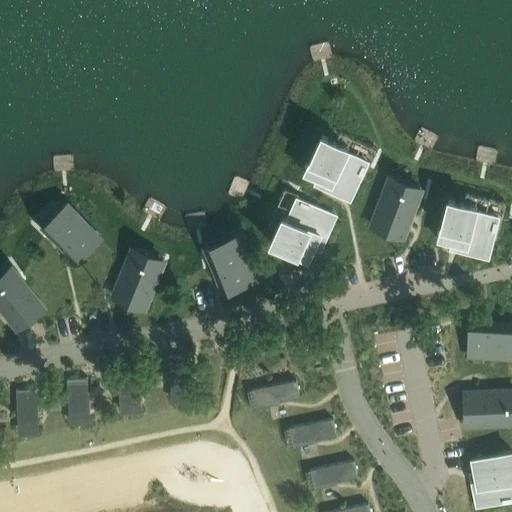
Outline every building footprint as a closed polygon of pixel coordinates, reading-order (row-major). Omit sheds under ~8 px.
[(322,134),(305,171),(331,183),(328,189),(350,199),(368,161),(347,151),(349,146),(322,134)] [(370,215),(367,226),(410,242),(426,198),(408,192),(410,186),(383,176),(369,215),(370,215)] [(283,216),(271,242),(308,259),(320,234),(326,237),(336,214),(298,197),(288,218),(283,216)] [(477,205),(449,198),(439,237),(466,245),(464,251),(488,257),(498,216),(476,211),(477,205)] [(70,214),(50,233),(76,261),(96,242),(94,239),(99,235),(83,219),(79,223),(70,214)] [(236,246),(210,256),(223,292),(249,282),(248,279),(254,276),(246,255),(240,258),(236,246)] [(157,266),(130,255),(114,295),(141,306),(157,266)] [(0,286),(0,303),(18,327),(41,309),(14,275),(0,286)] [(509,321),(471,319),(470,347),(473,347),(473,354),(495,355),(495,348),(507,349),(509,321)] [(67,376),(69,420),(90,419),(88,375),(67,376)] [(295,376),(252,385),(256,403),(299,394),(295,376)] [(39,430),(37,386),(16,387),(17,431),(39,430)] [(120,409),(140,408),(139,386),(119,386),(120,409)] [(508,389),(465,391),(466,420),(510,418),(508,389)] [(285,425),(289,443),(336,432),(332,413),(285,425)] [(474,485),(478,505),(511,498),(511,449),(473,457),(478,484),(474,485)] [(355,459),(307,464),(309,483),(357,478),(355,459)] [(323,509),(323,511),(370,511),(368,500),(323,509)]
